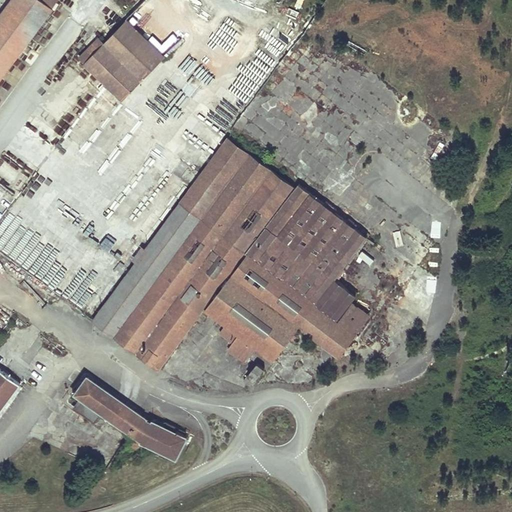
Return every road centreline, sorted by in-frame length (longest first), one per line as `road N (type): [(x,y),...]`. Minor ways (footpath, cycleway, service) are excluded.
road 1 (track): [(511,65),(497,129),(455,231)]
road 2 (unclassified): [(121,511),(267,452)]
road 3 (unknown): [(8,119),(133,204)]
